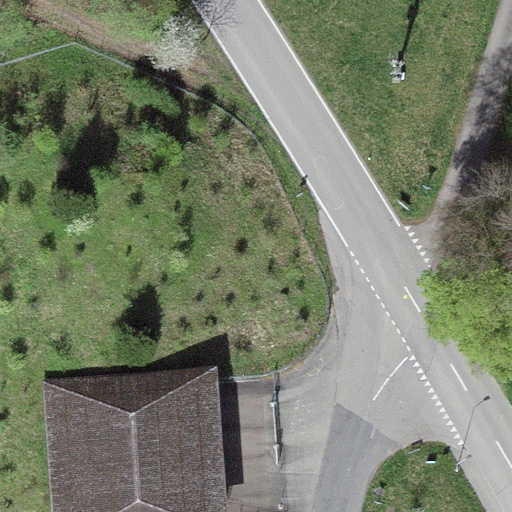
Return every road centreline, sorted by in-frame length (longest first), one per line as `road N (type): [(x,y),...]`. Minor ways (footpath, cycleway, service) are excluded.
road 1 (tertiary): [(223,0),(430,323)]
road 2 (unclassified): [(430,323),(511,37)]
road 3 (tertiary): [(336,511),(369,406),(430,323)]
road 4 (tertiary): [(430,323),(511,467)]
